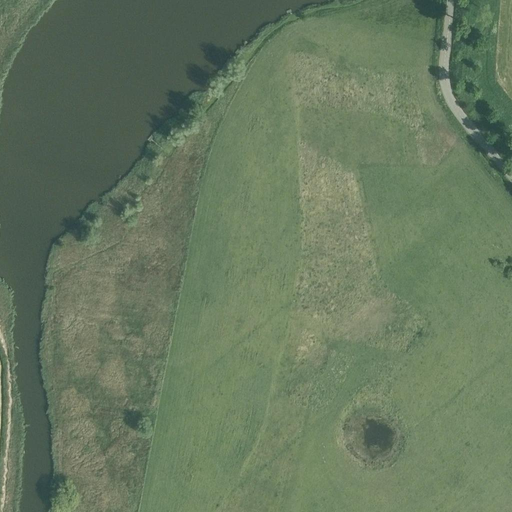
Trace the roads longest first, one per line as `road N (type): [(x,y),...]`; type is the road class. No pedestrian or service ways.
road 1 (tertiary): [(511,176),(446,89),(450,0)]
road 2 (track): [(488,0),(482,80),(511,121)]
